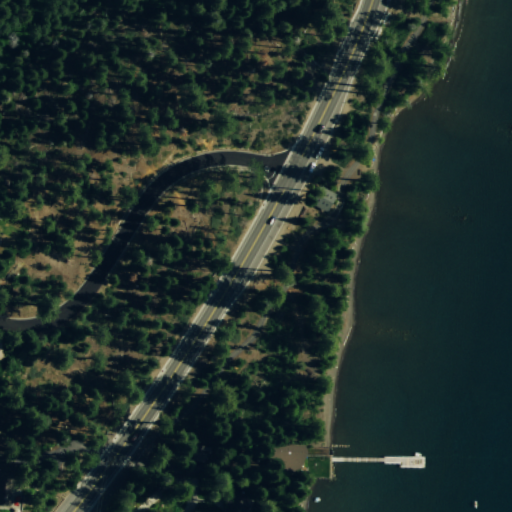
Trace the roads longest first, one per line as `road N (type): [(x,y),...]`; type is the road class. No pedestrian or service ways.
road 1 (primary): [(73,511),(120,452),(260,228),(370,0)]
road 2 (residential): [(0,321),(35,325),(74,302),(153,190),(188,164),(232,156),(289,177)]
